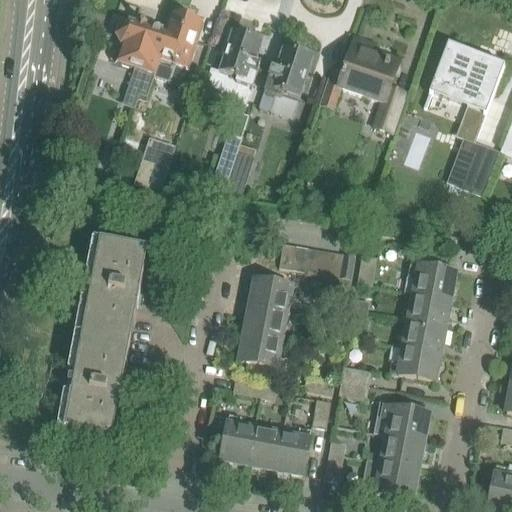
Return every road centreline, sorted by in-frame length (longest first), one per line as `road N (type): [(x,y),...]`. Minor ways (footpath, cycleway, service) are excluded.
road 1 (tertiary): [(0,287),(25,189),(50,0)]
road 2 (residential): [(173,511),(223,233)]
road 3 (residential): [(445,511),(492,261)]
road 4 (tertiary): [(20,0),(0,185)]
road 5 (residential): [(142,511),(0,481)]
